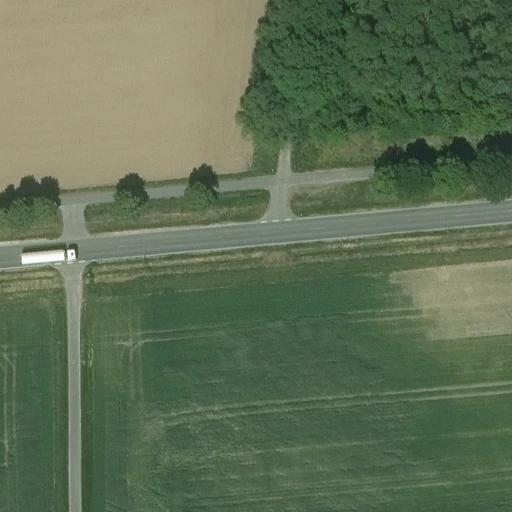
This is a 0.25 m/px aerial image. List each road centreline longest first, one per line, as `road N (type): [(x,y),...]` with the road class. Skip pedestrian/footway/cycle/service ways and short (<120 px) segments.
road 1 (secondary): [(511,212),(0,259)]
road 2 (track): [(300,0),(280,187)]
